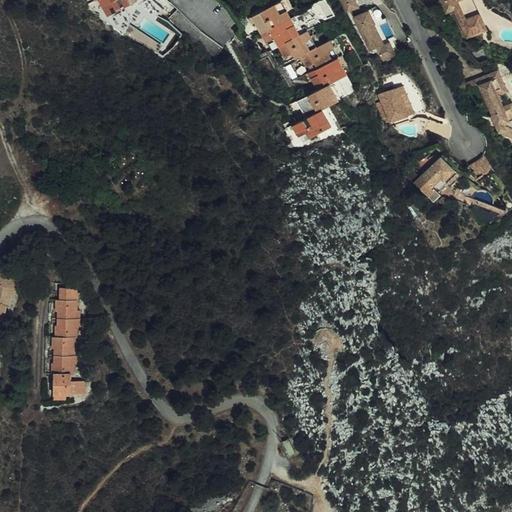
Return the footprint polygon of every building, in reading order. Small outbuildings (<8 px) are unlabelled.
[(125,0),(94,0),(99,8),(107,5),(109,9),(125,0)] [(254,33),(283,17),(273,0),(272,0),(245,16),(254,33)] [(344,0),(330,0),(342,23),(345,22),(358,48),(359,48),(363,50),(368,52),(372,60),(384,55),(377,42),(370,44),(361,25),(363,25),(358,13),(344,18),(338,7),(346,3),(344,0)] [(460,20),(475,12),(469,0),(453,0),(451,1),(450,0),(436,0),(438,3),(434,4),(439,15),(449,10),(454,7),(460,20)] [(304,5),(290,13),(298,26),(312,19),(304,5)] [(454,7),(449,10),(457,26),(462,24),(460,20),(454,7)] [(172,11),(163,19),(185,42),(209,58),(216,47),(195,32),(172,11)] [(473,18),(479,30),(483,28),(475,12),(460,20),(462,24),(473,18)] [(295,26),(288,14),(283,17),(290,29),(295,26)] [(261,44),(268,40),(271,46),(292,34),(290,29),(283,17),(254,33),(261,44)] [(457,26),(463,38),(479,30),(473,18),(462,24),(457,26)] [(285,53),(288,59),(294,55),(309,46),(299,30),(292,34),(271,46),(278,57),(285,53)] [(320,41),(309,46),(294,55),(301,68),(308,63),(311,68),(330,58),(332,57),(322,40),(320,41)] [(339,75),(330,58),(311,68),(309,70),(312,75),(305,79),(311,91),(323,84),(339,75)] [(303,73),(309,70),(311,68),(308,63),(301,68),(303,73)] [(494,74),(497,72),(493,65),(457,86),(467,105),(482,96),(491,112),(490,113),(498,128),(501,126),(511,130),(511,111),(509,105),(504,107),(502,103),(495,91),(493,87),(499,84),(494,74)] [(309,70),(303,73),(302,74),(305,79),(312,75),(309,70)] [(495,91),(505,86),(497,72),(494,74),(499,84),(493,87),(495,91)] [(333,102),(334,101),(350,92),(340,75),(339,75),(323,84),(333,102)] [(398,85),(410,112),(416,109),(405,81),(398,85)] [(291,103),(301,120),(316,111),(333,102),(323,84),(311,91),(291,103)] [(410,112),(398,85),(381,92),(384,100),(379,102),(386,118),(391,115),(393,120),(410,112)] [(511,111),(511,98),(502,103),(504,107),(509,105),(511,111)] [(325,127),(316,111),(301,120),(288,127),(297,143),(325,127)] [(483,173),(490,169),(481,154),(475,159),(483,173)] [(433,162),(427,167),(412,181),(426,196),(428,195),(432,200),(439,194),(432,186),(441,178),(443,180),(454,169),(446,160),(441,155),(433,162)] [(431,159),(425,164),(427,167),(433,162),(431,159)] [(470,161),(463,162),(474,179),(483,173),(475,159),(470,161)] [(447,185),(459,174),(454,169),(443,180),(447,185)] [(20,282),(0,275),(0,287),(15,293),(17,293),(20,282)] [(61,305),(78,306),(80,283),(68,282),(68,292),(61,292),(61,305)] [(0,306),(5,308),(7,308),(11,298),(13,299),(15,293),(0,287),(0,306)] [(81,315),(78,315),(78,306),(61,305),(56,304),(55,315),(58,315),(57,321),(80,323),(81,315)] [(80,323),(57,321),(57,332),(55,332),(54,342),(74,343),(76,343),(77,331),(80,331),(80,323)] [(74,343),(54,342),(52,341),(51,352),(54,352),(53,360),(76,362),(76,353),(73,352),(74,343)] [(76,362),(53,360),(53,368),(50,367),(50,378),(52,378),(69,379),(72,379),(72,370),(75,370),(76,362)] [(69,379),(52,378),(50,397),(62,398),(81,400),(81,387),(69,386),(69,379)] [(288,459),(297,455),(289,439),(280,443),(288,459)]
